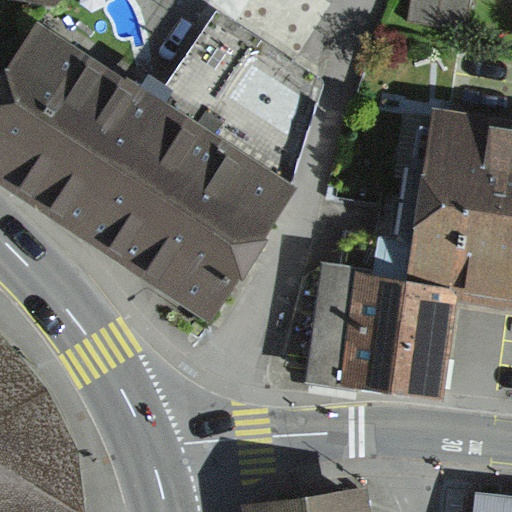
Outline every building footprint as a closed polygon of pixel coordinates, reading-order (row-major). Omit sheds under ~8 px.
[(455,0),(412,0),(410,24),(453,28),(455,0)] [(39,25),(0,84),(0,177),(210,318),(293,185),(275,174),(330,83),(219,6),(153,98),(39,25)] [(511,133),(426,124),(408,285),(511,295),(511,133)] [(426,288),(313,273),(303,373),(417,388),(426,288)] [(351,511),(349,493),(252,505),(252,511),(351,511)] [(511,511),(511,497),(477,493),(475,511),(511,511)]
